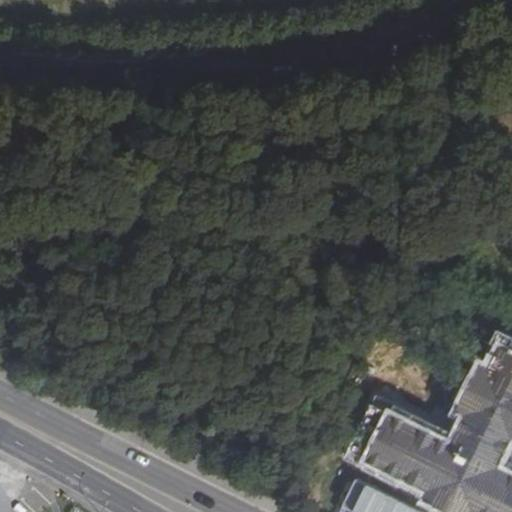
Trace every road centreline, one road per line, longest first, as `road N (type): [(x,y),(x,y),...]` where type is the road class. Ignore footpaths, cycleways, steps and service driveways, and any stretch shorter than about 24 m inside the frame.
road 1 (secondary): [(0,67),(318,68),(369,58),(497,0)]
road 2 (primary): [(231,511),(0,394)]
road 3 (primary): [(0,433),(139,511)]
